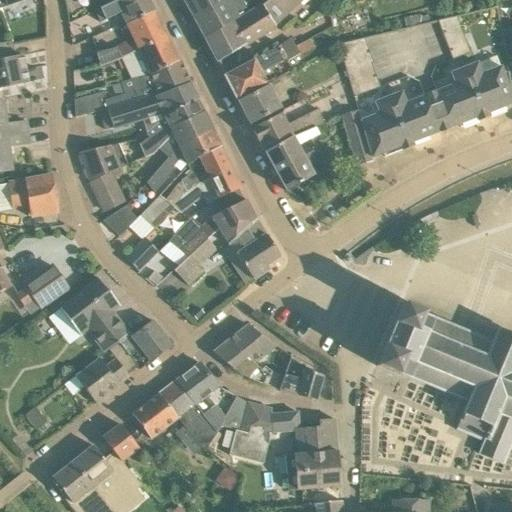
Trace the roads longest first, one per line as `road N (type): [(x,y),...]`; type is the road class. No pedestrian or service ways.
road 1 (residential): [(189,343),(88,233),(71,193),(53,0)]
road 2 (residential): [(300,258),(165,0)]
road 3 (residential): [(353,511),(345,380),(300,258)]
road 4 (residential): [(0,497),(189,343)]
road 5 (residential): [(300,258),(425,179),(511,145)]
road 6 (residential): [(189,343),(300,258)]
